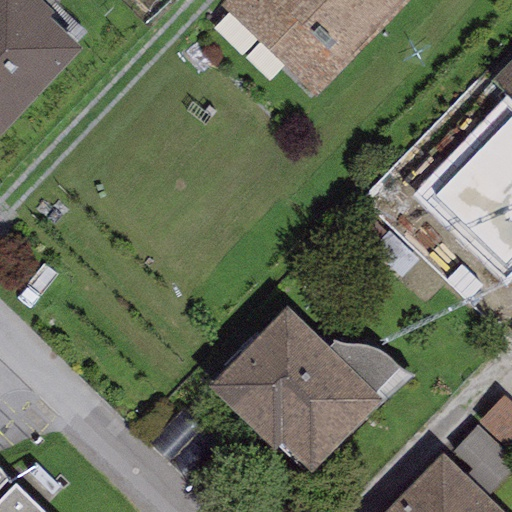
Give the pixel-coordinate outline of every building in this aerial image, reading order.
[(0,0),(0,142),(83,56),(49,24),(53,20),(35,3),(32,6),(25,0),(0,0)] [(228,0),(220,8),(314,99),(411,0),(228,0)] [(499,101),(511,114),(511,65),(493,84),(505,95),(499,101)] [(279,449),(308,478),(379,406),(286,316),(211,393),(274,454),(279,449)] [(510,495),(511,490),(511,417),(496,410),(466,474),(510,495)] [(497,511),(441,459),(390,511),(497,511)] [(36,511),(15,491),(0,507),(0,511),(36,511)]
